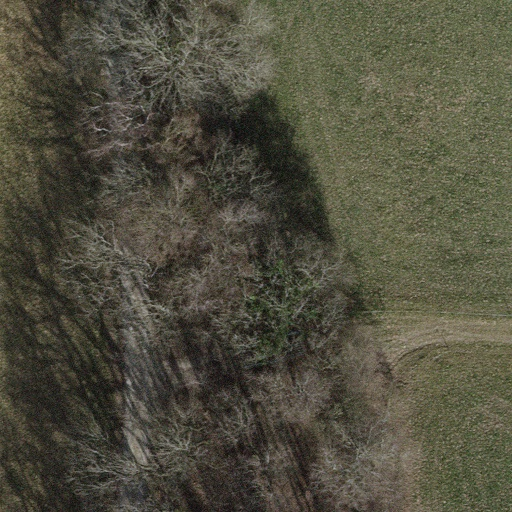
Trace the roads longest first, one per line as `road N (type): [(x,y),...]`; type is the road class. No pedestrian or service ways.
road 1 (track): [(143,511),(156,356),(126,0)]
road 2 (track): [(156,356),(333,334),(511,339)]
